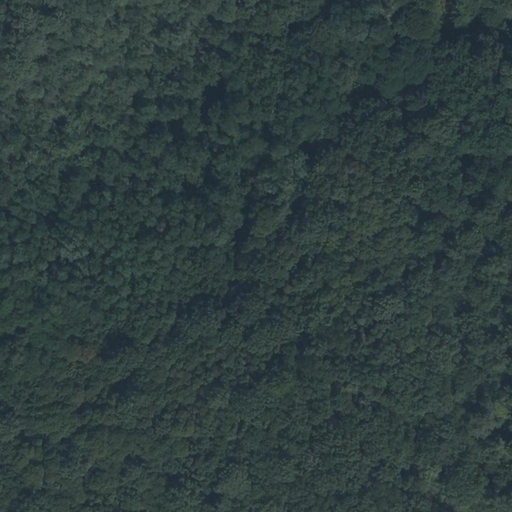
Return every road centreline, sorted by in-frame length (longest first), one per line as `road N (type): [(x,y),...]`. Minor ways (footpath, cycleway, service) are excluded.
road 1 (track): [(511,356),(427,78),(442,34)]
road 2 (track): [(443,511),(511,397)]
